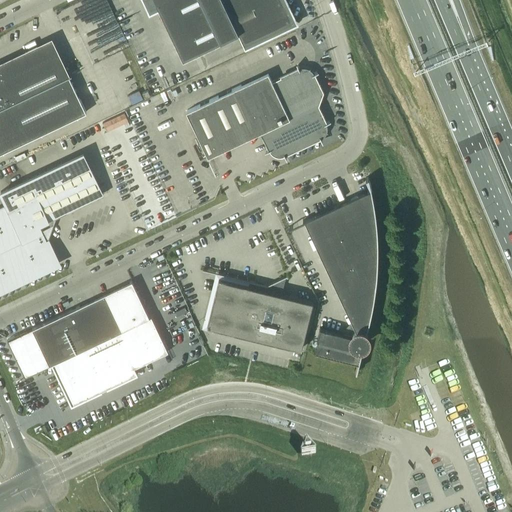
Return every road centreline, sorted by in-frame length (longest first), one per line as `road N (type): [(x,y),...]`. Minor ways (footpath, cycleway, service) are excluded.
road 1 (unclassified): [(0,319),(350,153),(361,122),(324,0)]
road 2 (unclassified): [(397,434),(274,393),(221,388),(31,474)]
road 3 (unclassified): [(38,488),(194,412),(234,403),(392,448)]
road 4 (unknown): [(86,279),(72,244),(119,218),(96,147),(67,143),(0,179)]
road 5 (unknown): [(0,432),(48,415),(72,417),(155,373),(167,352),(136,284)]
road 6 (trunk): [(415,0),(511,229)]
road 7 (trunk): [(511,165),(464,50)]
